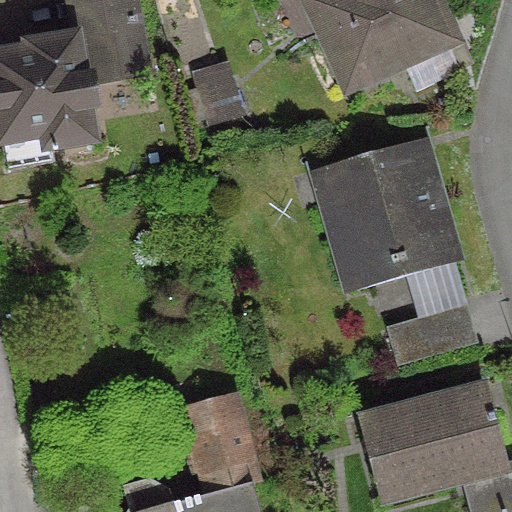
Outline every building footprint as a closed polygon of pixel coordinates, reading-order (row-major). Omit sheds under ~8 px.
[(63,0),(68,28),(131,17),(127,0),(63,0)] [(299,0),(317,39),(322,37),(344,85),(444,40),(426,0),(299,0)] [(24,54),(0,57),(0,160),(2,171),(47,164),(44,149),(87,142),(82,109),(89,108),(85,82),(77,83),(70,41),(23,48),(24,54)] [(402,76),(410,90),(452,71),(445,57),(402,76)] [(197,102),(207,132),(238,122),(228,92),(197,102)] [(415,156),(319,184),(346,280),(443,253),(415,156)] [(446,313),(381,332),(391,366),(456,348),(446,313)] [(489,415),(484,416),(479,395),(360,426),(378,497),(497,466),(486,424),(491,423),(489,415)] [(253,511),(224,400),(175,413),(190,471),(200,468),(208,496),(165,508),(161,494),(143,485),(121,491),(127,511),(253,511)]
